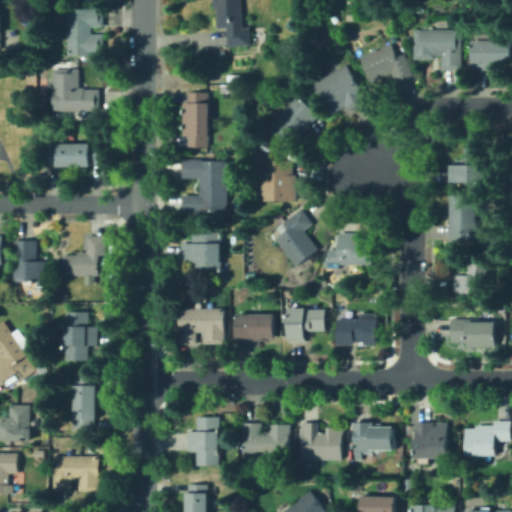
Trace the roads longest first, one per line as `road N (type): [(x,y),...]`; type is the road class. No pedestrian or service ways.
road 1 (tertiary): [(142,0),(142,511)]
road 2 (residential): [(144,381),(511,380)]
road 3 (residential): [(405,379),(407,134),(432,110),(511,106)]
road 4 (residential): [(144,203),(0,202)]
